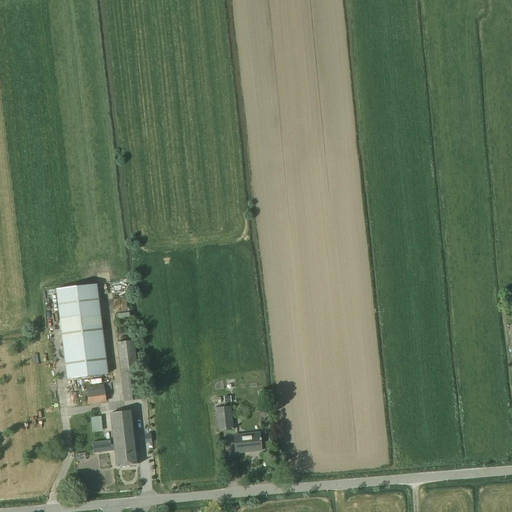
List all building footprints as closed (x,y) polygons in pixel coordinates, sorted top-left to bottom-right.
[(58,288),(61,317),(67,378),(108,374),(98,283),(58,288)] [(141,399),(138,371),(137,371),(134,341),(118,342),(124,401),(141,399)] [(106,401),(103,385),(86,387),(88,404),(106,401)] [(231,407),(216,408),(218,431),(233,429),(231,407)] [(138,464),(132,411),(110,413),(114,445),(110,445),(110,440),(92,442),(93,453),(114,451),(116,467),(138,464)] [(259,433),(234,435),(236,454),(249,452),(248,451),(261,449),(259,433)]
